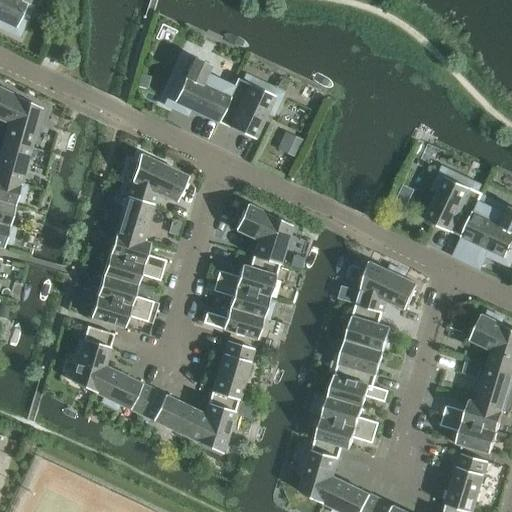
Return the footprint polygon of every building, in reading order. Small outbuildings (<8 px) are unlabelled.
[(0,0),(0,28),(11,34),(14,27),(16,28),(20,19),(27,22),(34,6),(27,3),(28,0),(0,0)] [(235,86),(234,86),(206,73),(210,66),(194,59),(185,78),(178,74),(171,90),(178,93),(174,102),(175,103),(172,109),(187,117),(191,110),(218,122),(235,86)] [(150,76),(140,73),(137,86),(147,89),(150,76)] [(235,86),(218,122),(254,140),(266,113),(273,116),(281,101),(274,97),(274,96),(266,92),(269,85),(245,74),(242,81),(237,79),(234,86),(235,86)] [(4,140),(31,147),(41,108),(0,88),(0,119),(8,123),(4,140)] [(301,140),(285,132),(278,149),(293,156),(301,140)] [(4,140),(0,154),(0,179),(21,185),(21,184),(31,147),(4,140)] [(127,197),(153,205),(157,193),(176,202),(188,177),(139,154),(127,197)] [(462,237),(482,194),(479,192),(482,185),(458,174),(455,181),(446,177),(445,178),(438,174),(431,190),(438,194),(425,220),(462,237)] [(0,201),(15,206),(16,202),(22,203),(26,186),(21,184),(21,185),(0,179),(0,201)] [(482,194),(462,237),(489,250),(486,256),(501,264),(505,257),(506,258),(510,249),(511,249),(511,207),(510,207),(510,208),(483,195),(483,194),(482,194)] [(153,205),(127,197),(115,234),(142,242),(142,241),(153,205)] [(15,206),(0,201),(0,224),(9,227),(9,226),(15,206)] [(253,256),(279,264),(291,225),(246,204),(235,230),(258,240),(253,256)] [(0,247),(3,248),(5,244),(10,245),(15,227),(9,226),(9,227),(0,224),(0,247)] [(109,255),(163,271),(166,261),(146,255),(150,244),(142,241),(142,242),(115,234),(109,255)] [(103,275),(137,286),(140,275),(159,281),(163,271),(109,255),(103,275)] [(216,281),(269,297),(279,264),(253,256),(249,268),(241,265),(238,277),(219,271),(216,281)] [(356,304),(383,312),(386,301),(406,310),(418,285),(404,278),(406,273),(390,265),(388,271),(369,262),(356,304)] [(96,296),(150,312),(153,302),(134,296),(137,286),(103,275),(96,296)] [(229,308),(269,320),(274,303),(268,301),(269,297),(216,281),(213,291),(232,297),(229,308)] [(90,318),(124,328),(128,317),(147,322),(150,312),(96,296),(90,318)] [(383,312),(356,304),(346,340),(384,352),(391,328),(379,325),(383,312)] [(269,320),(229,308),(225,318),(206,312),(203,323),(256,340),(263,319),(268,321),(269,320)] [(488,366),(511,373),(511,328),(501,324),(504,318),(488,311),(485,316),(482,315),(470,340),(493,350),(488,366)] [(71,381),(95,393),(104,366),(114,334),(87,327),(71,381)] [(272,349),(274,342),(266,340),(264,347),(272,349)] [(384,352),(346,340),(341,356),(335,355),(330,371),(335,373),(335,376),(373,387),(384,352)] [(212,392),(238,400),(254,349),(227,341),(212,392)] [(141,415),(153,390),(104,366),(95,393),(104,397),(101,402),(117,410),(119,405),(141,415)] [(511,382),(511,373),(488,366),(477,402),(477,403),(503,411),(511,382)] [(328,397),(363,407),(366,396),(385,402),(389,391),(373,387),(335,376),(328,397)] [(188,438),(200,413),(153,390),(141,415),(188,438)] [(238,400),(212,392),(205,415),(200,413),(188,438),(222,454),(238,400)] [(363,407),(328,397),(322,417),(376,433),(379,423),(360,417),(363,407)] [(443,416),(497,432),(503,411),(477,403),(477,402),(469,400),(466,412),(447,406),(443,416)] [(249,403),(245,417),(252,419),(256,405),(249,403)] [(456,443),(491,454),(497,432),(443,416),(440,426),(460,432),(456,443)] [(376,433),(322,417),(316,438),(342,446),(342,447),(350,449),(353,438),(373,443),(376,433)] [(333,477),(342,447),(342,446),(316,438),(300,491),(324,503),(333,477)] [(446,504),(471,511),(472,511),(488,462),(461,454),(446,504)] [(333,477),(324,503),(342,511),(376,511),(382,500),(341,480),(333,477)] [(405,511),(382,500),(376,511),(405,511)]
